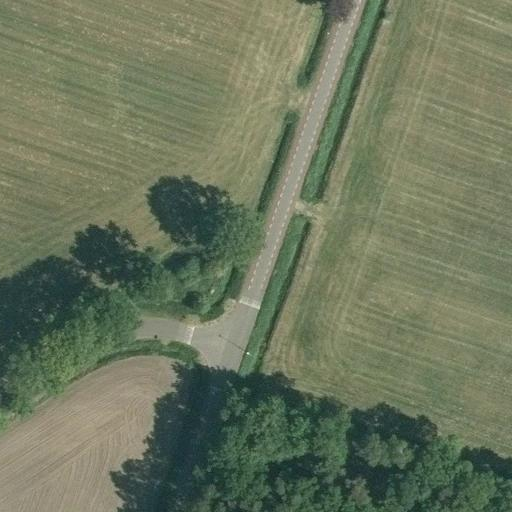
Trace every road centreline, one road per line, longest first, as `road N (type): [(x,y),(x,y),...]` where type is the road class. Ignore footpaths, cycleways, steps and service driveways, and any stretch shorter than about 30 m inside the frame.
road 1 (secondary): [(234,350),(355,0)]
road 2 (unclassified): [(0,403),(123,332),(185,335),(234,350)]
road 3 (secondary): [(178,511),(234,350)]
